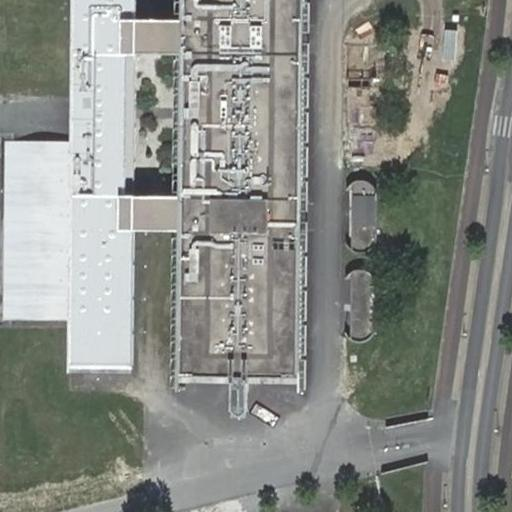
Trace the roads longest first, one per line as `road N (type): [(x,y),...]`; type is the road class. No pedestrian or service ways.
road 1 (tertiary): [(511,77),(458,511)]
road 2 (tertiary): [(480,511),(511,269)]
